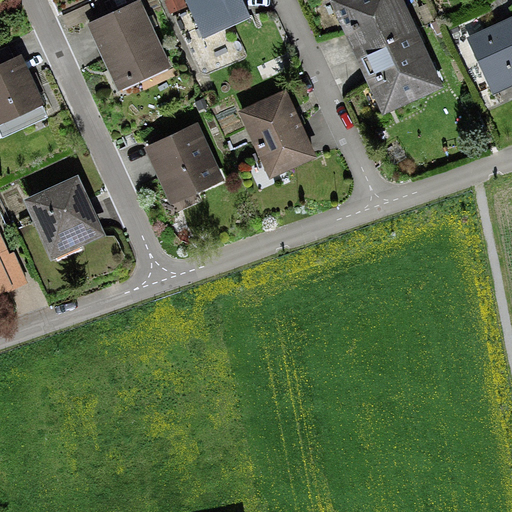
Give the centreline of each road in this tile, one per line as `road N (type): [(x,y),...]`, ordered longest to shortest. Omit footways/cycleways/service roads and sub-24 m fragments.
road 1 (residential): [(30,0),(158,277)]
road 2 (residential): [(373,204),(158,277)]
road 3 (residential): [(281,0),(373,204)]
road 4 (residential): [(158,277),(0,333)]
road 5 (residential): [(511,156),(373,204)]
